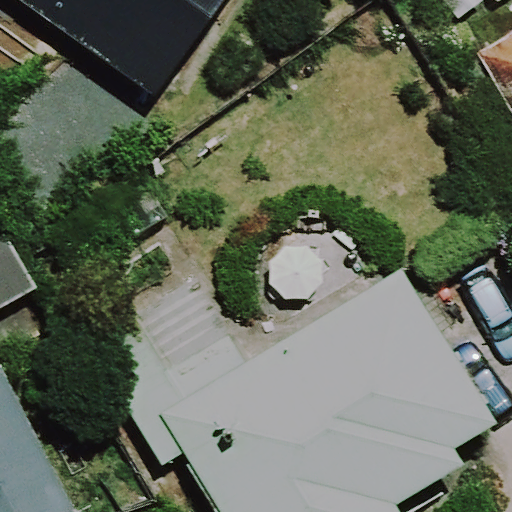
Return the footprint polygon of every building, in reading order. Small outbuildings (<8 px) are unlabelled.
[(223,0),(23,0),(152,95),(223,0)] [(511,32),(478,52),(511,111),(511,32)] [(0,307),(36,289),(9,238),(0,242),(0,307)] [(465,460),(456,444),(497,420),(403,266),(250,360),(198,275),(85,344),(160,466),(185,451),(222,511),(402,511),(397,502),(465,460)] [(74,511),(0,367),(0,511),(74,511)]
